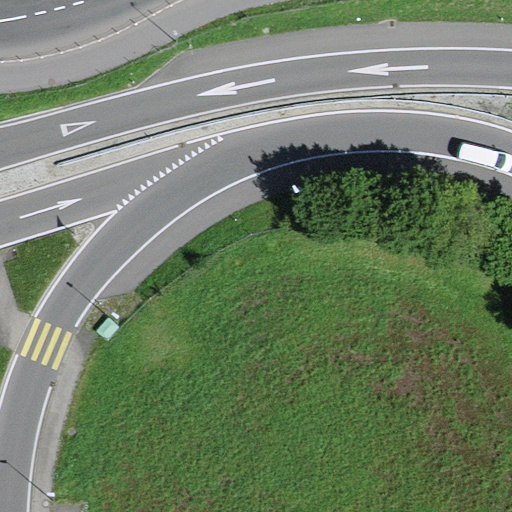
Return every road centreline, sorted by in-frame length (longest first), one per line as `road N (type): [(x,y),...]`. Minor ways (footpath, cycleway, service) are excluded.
road 1 (motorway): [(511,69),(417,65),(261,80),(0,144)]
road 2 (motorway): [(4,511),(31,372),(77,283),(138,214),(244,149)]
road 3 (track): [(0,85),(47,78),(214,9),(266,0)]
road 4 (motorway): [(244,149),(393,130),(511,154)]
road 5 (motorway): [(0,221),(244,149)]
